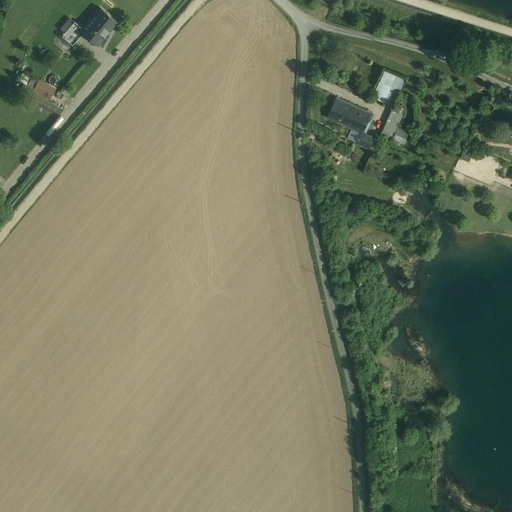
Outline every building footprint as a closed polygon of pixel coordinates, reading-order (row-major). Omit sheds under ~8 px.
[(82,27),(82,28),(85,30),(99,42),(117,20),(100,6),(82,27)] [(74,20),(62,35),(72,44),(85,30),(82,28),(82,27),(74,20)] [(386,70),(374,95),(384,100),(384,99),(391,102),(402,77),(386,70)] [(32,91),(39,79),(32,75),(27,84),(24,82),(20,90),(30,95),(32,91)] [(55,88),(39,79),(32,91),(48,100),(55,88)] [(37,107),(39,104),(53,112),(57,105),(48,100),(32,91),(30,95),(26,101),(37,107)] [(358,107),(338,98),(329,117),(349,126),(358,107)] [(407,131),(395,125),(400,114),(396,112),(399,106),(391,102),(376,135),(384,139),(390,136),(403,141),(407,131)] [(371,113),(358,107),(349,126),(362,132),(371,113)] [(372,148),(375,142),(360,136),(358,142),(372,148)] [(475,148),(465,144),(460,156),(470,160),(475,148)]
